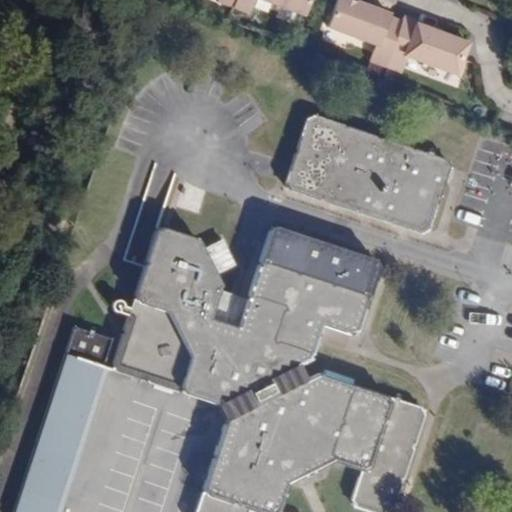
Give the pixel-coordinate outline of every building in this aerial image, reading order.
[(236,0),(236,1),(234,7),(251,12),(255,0),(236,0)] [(264,0),(304,15),(309,0),(264,0)] [(379,46),(389,18),(390,15),(350,0),(337,0),(327,27),(375,44),(379,46)] [(416,24),(417,25),(418,22),(404,17),(402,23),(388,61),(404,67),(408,56),(405,55),(416,24)] [(388,61),(402,23),(389,18),(379,46),(375,44),(369,60),(386,66),(388,61)] [(468,44),(417,25),(416,24),(405,55),(408,56),(456,74),(468,44)] [(386,66),(402,72),(404,67),(388,61),(386,66)] [(314,115),(304,119),(284,183),(288,186),(287,190),(420,233),(428,230),(449,165),(446,158),(314,115)] [(162,227),(153,231),(111,362),(115,372),(212,403),(216,401),(226,422),(221,424),(193,511),(280,511),(275,510),(273,511),(272,511),(271,509),(279,483),(284,480),(286,485),(333,461),(331,457),(335,456),(361,464),(363,468),(359,470),(349,499),(354,507),(367,511),(392,511),(423,414),(420,407),(357,386),(353,387),(350,385),(352,379),(323,370),(322,375),(319,376),(317,372),(306,378),(299,364),(311,358),(308,355),(311,353),(319,325),(349,334),(357,330),(377,266),(373,259),(275,226),(266,232),(246,295),(251,301),(244,324),(211,314),(218,291),(217,289),(220,286),(196,238),(192,240),(191,236),(162,227)] [(233,266),(220,239),(202,248),(215,275),(233,266)] [(251,301),(246,295),(245,299),(218,291),(211,314),(244,324),(251,301)] [(60,511),(108,350),(67,338),(15,511),(60,511)] [(126,417),(96,504),(119,511),(157,511),(176,455),(143,444),(149,424),(126,417)]
